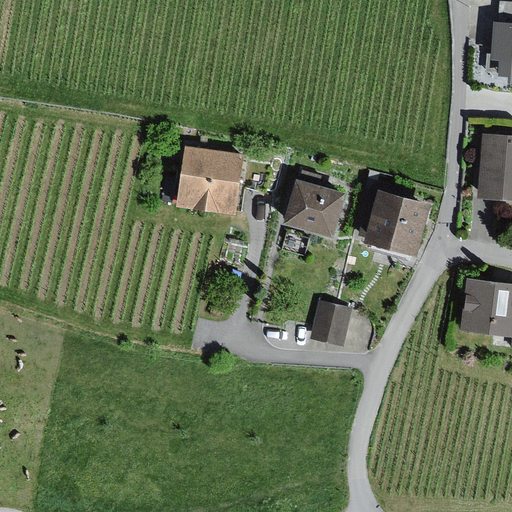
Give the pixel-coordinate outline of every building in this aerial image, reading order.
[(511,79),(511,21),(489,19),(487,58),(494,59),(493,74),(501,74),(500,79),(511,79)] [(511,133),(478,131),(472,196),(511,199),(511,133)] [(243,152),(185,144),(176,202),(234,210),(238,188),(242,159),(243,152)] [(271,163),(242,159),(238,188),(264,191),(271,163)] [(343,192),(294,179),(282,223),(331,236),(343,192)] [(427,203),(371,186),(354,242),(411,258),(427,203)] [(511,281),(463,276),(457,327),(510,333),(509,347),(511,346),(511,281)] [(335,304),(318,300),(308,337),(324,342),(335,304)] [(350,309),(335,304),(324,342),(339,346),(350,309)]
